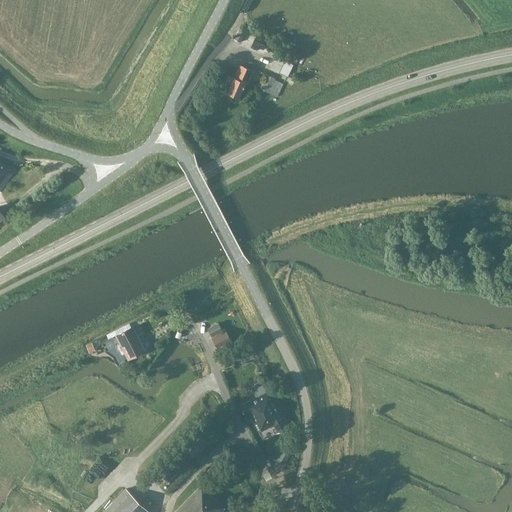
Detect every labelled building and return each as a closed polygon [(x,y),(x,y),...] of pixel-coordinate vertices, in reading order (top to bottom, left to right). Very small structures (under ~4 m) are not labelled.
[(239,42),(245,32),(239,28),(233,39),(239,42)] [(275,56),(269,68),(278,72),(283,60),(275,56)] [(302,58),(298,65),(303,68),(306,60),(302,58)] [(244,91),(247,84),(253,71),(239,65),(233,77),(227,93),(238,98),(242,90),(244,91)] [(266,75),(259,89),(268,93),(275,79),(266,75)] [(0,160),(0,181),(10,169),(0,160)] [(171,302),(153,311),(154,315),(173,306),(171,302)] [(208,329),(211,336),(221,330),(218,324),(208,329)] [(123,349),(128,358),(144,350),(132,326),(115,334),(120,344),(115,347),(118,352),(123,349)] [(225,330),(211,337),(220,352),(233,345),(225,330)] [(91,342),(86,344),(90,352),(95,350),(91,342)] [(240,350),(230,353),(232,360),(242,357),(240,350)] [(262,371),(258,373),(262,383),(266,381),(264,375),(263,371),(262,371)] [(256,397),(240,405),(245,416),(249,414),(252,418),(277,405),(269,390),(268,390),(264,384),(252,390),(256,397)] [(277,405),(252,418),(255,424),(257,423),(261,431),(273,425),(277,433),(288,427),(277,405)] [(287,443),(283,449),(290,454),(294,448),(287,443)] [(220,511),(224,508),(201,485),(175,511),(220,511)] [(102,511),(149,511),(125,488),(102,511)]
